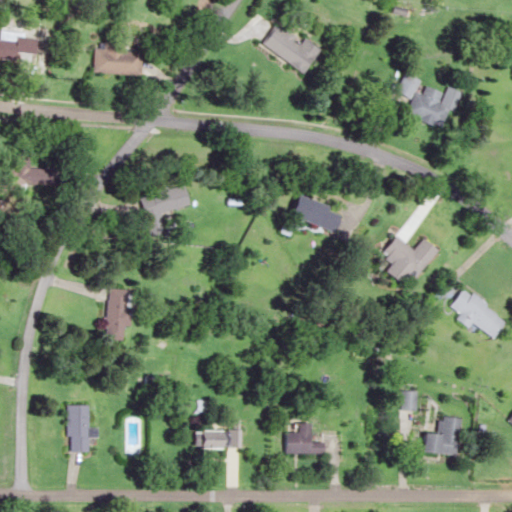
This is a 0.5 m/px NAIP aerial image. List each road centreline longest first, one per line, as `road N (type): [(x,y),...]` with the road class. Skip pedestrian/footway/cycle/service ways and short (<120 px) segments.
road 1 (residential): [(16,491),(19,352),(60,237),(233,0)]
road 2 (residential): [(511,237),(444,184),(393,157),(334,140),(0,105)]
road 3 (residential): [(511,492),(0,489)]
